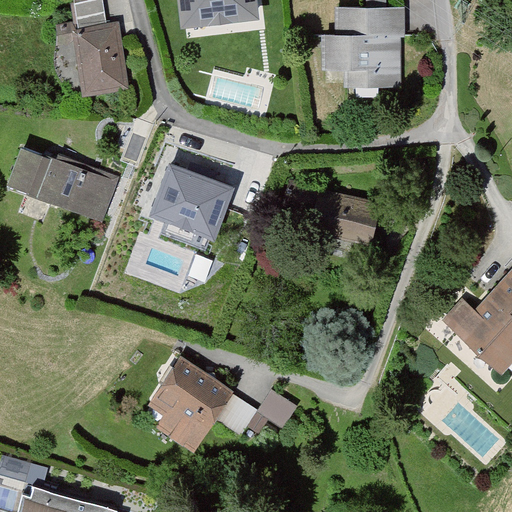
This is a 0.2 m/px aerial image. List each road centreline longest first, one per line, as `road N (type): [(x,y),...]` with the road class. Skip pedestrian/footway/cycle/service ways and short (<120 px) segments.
road 1 (residential): [(450,135),(439,194),(371,392),(346,399),(193,350)]
road 2 (residential): [(450,135),(303,153),(178,123),(162,94),(140,0)]
road 3 (residential): [(444,0),(450,135)]
